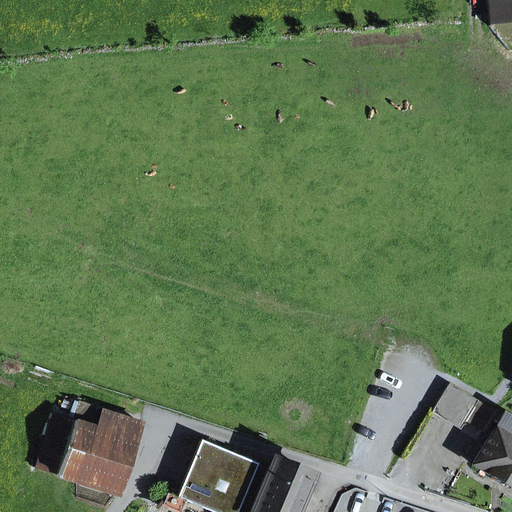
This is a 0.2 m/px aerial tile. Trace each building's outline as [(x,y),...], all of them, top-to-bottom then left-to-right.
[(511,0),(486,0),(489,20),(511,18),(511,0)] [(448,384),(432,411),(460,428),(476,401),(448,384)] [(53,415),(36,468),(116,494),(139,422),(79,403),(73,421),(53,415)] [(511,421),(502,416),(472,464),(511,488),(511,421)] [(199,441),(176,497),(211,511),(236,511),(256,464),(199,441)] [(295,511),(310,475),(272,460),(250,511),(295,511)]
